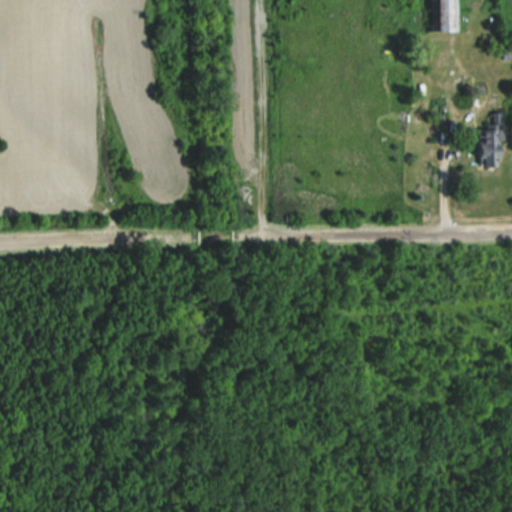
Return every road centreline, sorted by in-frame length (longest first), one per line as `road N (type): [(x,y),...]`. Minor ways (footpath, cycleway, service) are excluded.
road 1 (residential): [(239,236),(511,231)]
road 2 (residential): [(0,246),(186,237)]
